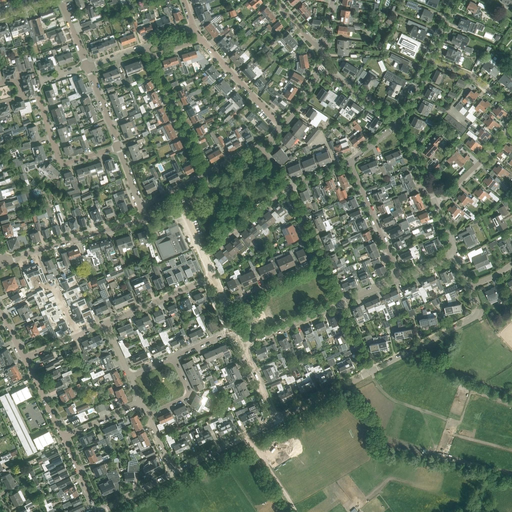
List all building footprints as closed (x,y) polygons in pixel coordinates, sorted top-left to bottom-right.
[(179,7),(175,8),(174,6),(171,7),(169,0),(165,0),(168,8),(170,15),(171,15),(173,14),(176,21),(183,18),(179,7)] [(207,0),(194,5),(195,7),(197,14),(204,12),(207,10),(205,4),(208,3),(207,0)] [(248,2),(245,5),(248,9),(251,6),(254,9),(262,2),(260,0),(252,0),(249,3),(248,2)] [(356,1),(350,0),(342,0),(343,2),(343,5),(351,6),(350,8),(359,10),(359,5),(356,5),(356,1)] [(418,4),(413,1),(409,0),(408,0),(406,6),(417,10),(417,11),(417,12),(419,13),(420,12),(421,13),(421,12),(423,13),(424,14),(422,18),(427,20),(428,21),(428,20),(430,21),(433,14),(430,13),(430,12),(417,6),(418,4)] [(296,7),(298,9),(297,9),(302,14),(307,10),(310,7),(309,7),(305,2),(302,4),(303,5),(302,6),(300,4),(296,7)] [(467,8),(471,11),(474,12),(473,13),(473,14),(473,15),(473,16),(474,16),(475,17),(476,18),(477,18),(477,19),(479,18),(480,18),(481,17),(482,16),(482,15),(482,14),(482,13),(482,12),(481,11),(480,10),(481,7),(471,2),(467,8)] [(258,17),(252,22),(253,23),(255,25),(259,22),(261,21),(271,12),(269,10),(269,9),(268,7),(267,8),(266,7),(266,8),(264,5),(260,9),(259,9),(261,12),(263,15),(261,16),(260,16),(259,17),(258,17)] [(163,8),(164,10),(163,10),(164,13),(166,12),(167,16),(168,16),(168,17),(171,16),(170,15),(168,8),(167,6),(163,8)] [(307,10),(302,14),(306,19),(313,13),(311,11),(312,10),(310,7),(307,10)] [(41,17),(39,18),(40,22),(47,20),(51,18),(55,17),(52,8),(40,13),(41,17)] [(341,12),(340,15),(353,17),(354,13),(358,14),(358,12),(362,12),(362,10),(359,10),(350,8),(350,11),(342,10),(342,12),(341,12)] [(206,18),(207,21),(210,19),(211,18),(210,13),(209,14),(207,10),(204,12),(197,14),(200,21),(206,18)] [(149,21),(143,23),(147,33),(153,31),(150,23),(153,22),(150,15),(149,12),(145,14),(148,20),(149,19),(149,21),(148,21),(149,21)] [(271,12),(261,21),(262,23),(265,20),(267,22),(269,21),(269,22),(271,21),(273,23),(276,20),(274,18),(275,17),(271,12)] [(154,14),(150,15),(153,22),(156,21),(158,29),(165,27),(161,17),(156,19),(154,14)] [(211,18),(210,19),(207,21),(205,22),(207,25),(205,27),(209,32),(214,28),(212,25),(222,17),(220,15),(213,17),(211,18)] [(340,15),(340,19),(341,19),(340,21),(344,22),(344,23),(349,24),(352,25),(353,22),(353,17),(340,15)] [(165,16),(161,17),(165,27),(171,24),(169,18),(166,19),(165,16)] [(396,23),(390,17),(385,22),(388,25),(391,27),(396,23)] [(39,18),(31,20),(34,32),(35,36),(44,34),(40,22),(39,18)] [(15,21),(15,22),(17,29),(18,29),(18,31),(19,32),(19,34),(24,32),(21,21),(20,19),(15,21)] [(26,19),(21,21),(24,32),(29,30),(30,33),(34,32),(31,20),(27,21),(26,19)] [(458,26),(458,27),(460,28),(461,29),(461,28),(467,31),(471,32),(473,26),(474,24),(471,22),(467,20),(467,21),(461,19),(458,26)] [(312,26),(313,26),(312,27),(316,28),(316,27),(317,27),(320,27),(321,21),(313,20),(312,26)] [(409,20),(407,24),(415,27),(411,35),(422,39),(427,41),(430,33),(425,31),(426,27),(409,20)] [(136,21),(133,22),(135,28),(138,27),(141,35),(147,33),(143,23),(138,25),(136,21)] [(267,28),(265,29),(267,31),(269,29),(269,30),(272,28),(273,29),(272,30),(276,33),(278,32),(281,29),(280,29),(281,29),(280,28),(283,26),(278,21),(274,25),(273,25),(271,27),(270,25),(267,28)] [(7,25),(1,27),(3,34),(4,36),(5,38),(10,36),(9,32),(7,25)] [(343,35),(348,36),(350,36),(350,31),(354,31),(355,28),(360,29),(361,27),(359,27),(355,26),(354,27),(348,26),(348,28),(339,26),(338,33),(343,34),(343,35)] [(214,28),(209,32),(214,38),(219,33),(214,28)] [(58,29),(54,30),(47,33),(49,39),(55,37),(57,43),(66,41),(62,31),(60,32),(58,29)] [(125,32),(125,33),(129,42),(136,40),(134,33),(130,35),(129,30),(125,32)] [(281,36),(277,39),(279,42),(279,41),(284,46),(285,46),(286,45),(293,38),(289,33),(288,34),(286,32),(281,36)] [(125,33),(119,35),(120,38),(122,45),(129,42),(125,33)] [(418,46),(415,44),(417,41),(403,34),(399,43),(407,47),(404,53),(414,58),(418,49),(416,49),(418,46)] [(454,36),(451,42),(456,44),(459,46),(458,48),(471,54),(473,49),(467,47),(466,47),(466,46),(467,46),(470,39),(458,34),(457,37),(454,36)] [(109,35),(106,36),(111,47),(117,45),(114,38),(111,40),(109,35)] [(107,37),(101,39),(105,49),(111,47),(106,36),(107,37)] [(223,38),(217,44),(221,48),(231,39),(230,37),(228,39),(225,36),(223,38)] [(286,45),(285,46),(288,50),(287,51),(289,53),(293,50),(294,51),(295,50),(299,47),(296,44),(297,43),(293,38),(286,45)] [(101,39),(95,41),(99,51),(105,49),(101,39)] [(231,39),(221,48),(225,53),(229,49),(231,51),(237,46),(237,45),(239,43),(237,40),(235,42),(231,39)] [(339,43),(338,48),(349,49),(349,45),(352,45),(352,40),(338,39),(338,43),(339,43)] [(87,50),(89,50),(91,53),(92,53),(92,54),(99,51),(95,41),(92,42),(93,46),(87,48),(87,50)] [(67,45),(63,46),(61,47),(64,55),(66,62),(73,60),(70,51),(67,52),(66,49),(68,48),(67,45)] [(235,52),(233,54),(230,57),(234,62),(244,52),(242,50),(241,51),(239,49),(241,47),(239,45),(234,49),(236,51),(235,52)] [(448,51),(445,57),(454,61),(458,62),(462,53),(457,51),(456,50),(456,51),(449,48),(448,51)] [(191,61),(192,63),(202,60),(202,59),(204,57),(198,50),(196,51),(195,50),(189,52),(191,60),(191,61)] [(189,73),(186,66),(188,65),(188,64),(192,63),(191,61),(191,60),(189,52),(181,55),(183,59),(183,61),(181,62),(181,64),(184,72),(185,74),(189,73)] [(239,56),(234,62),(238,66),(244,61),(244,62),(249,58),(244,52),(239,56)] [(484,61),(482,64),(484,65),(482,68),(484,70),(485,69),(489,72),(496,63),(497,62),(491,58),(494,55),(493,55),(491,53),(485,59),(484,61)] [(297,68),(295,71),(302,74),(305,67),(308,67),(306,54),(299,55),(300,61),(296,62),(297,68)] [(410,62),(392,54),(390,58),(399,62),(396,68),(407,73),(410,67),(408,66),(410,62)] [(57,57),(58,59),(59,64),(66,62),(64,55),(57,57)] [(34,62),(35,61),(37,68),(39,67),(41,72),(48,70),(45,62),(41,63),(39,60),(36,61),(35,56),(32,57),(34,62)] [(49,61),(45,62),(48,70),(54,68),(54,66),(56,65),(53,56),(51,56),(48,57),(49,61)] [(175,64),(178,63),(176,56),(169,59),(171,65),(172,68),(176,67),(175,64)] [(480,66),(484,61),(485,59),(479,57),(476,64),(480,66)] [(172,68),(171,65),(169,59),(162,61),(164,67),(162,68),(165,75),(174,72),(172,68)] [(128,77),(125,78),(128,84),(130,84),(131,86),(137,84),(136,81),(133,82),(130,75),(140,71),(139,67),(143,66),(141,60),(124,66),(128,77)] [(247,66),(242,71),(246,75),(256,66),(255,64),(255,65),(254,64),(251,61),(247,65),(247,66)] [(354,75),(355,76),(359,70),(347,63),(343,69),(354,75)] [(496,63),(489,72),(493,75),(492,76),(494,78),(500,71),(501,70),(503,71),(507,66),(505,64),(503,66),(502,64),(499,66),(496,63)] [(211,65),(203,72),(206,75),(204,77),(205,79),(215,69),(211,65)] [(256,66),(246,75),(251,80),(253,78),(255,80),(263,73),(258,68),(256,66)] [(6,67),(2,68),(5,78),(10,77),(9,71),(8,69),(7,70),(6,67)] [(118,68),(111,71),(113,79),(121,76),(124,86),(128,84),(125,78),(123,73),(120,74),(118,68)] [(205,79),(204,80),(205,82),(207,80),(209,78),(213,83),(216,80),(214,79),(220,74),(215,69),(205,79)] [(101,78),(103,83),(113,79),(111,71),(110,71),(110,70),(106,71),(107,72),(103,74),(104,77),(101,78)] [(379,86),(384,78),(393,82),(388,93),(394,96),(395,93),(397,94),(399,91),(398,90),(401,86),(399,85),(401,79),(406,81),(387,70),(379,86)] [(432,80),(437,82),(442,85),(447,74),(437,70),(432,80)] [(303,80),(303,79),(304,78),(294,73),(293,75),(289,81),(290,82),(296,85),(297,82),(298,82),(298,81),(301,83),(301,82),(302,82),(303,80)] [(366,80),(365,82),(363,84),(369,88),(372,84),(376,87),(379,82),(376,80),(376,78),(370,74),(369,75),(366,73),(362,77),(366,80)] [(23,82),(23,83),(31,81),(31,79),(30,78),(33,78),(32,74),(23,76),(23,78),(24,82),(23,82)] [(504,74),(501,77),(498,81),(501,83),(501,82),(505,85),(511,76),(511,75),(510,74),(508,77),(504,74)] [(71,77),(68,78),(70,82),(71,85),(73,89),(74,88),(83,84),(81,78),(78,79),(76,76),(71,77)] [(262,76),(258,80),(254,84),(260,90),(262,89),(261,89),(263,87),(262,86),(264,83),(267,86),(271,80),(269,78),(266,81),(262,76)] [(31,81),(23,83),(24,87),(31,85),(34,84),(33,79),(31,79),(31,81)] [(217,83),(214,86),(217,90),(216,91),(217,93),(219,92),(227,84),(223,79),(218,84),(217,83)] [(294,94),(297,89),(289,84),(290,82),(289,81),(288,80),(285,79),(283,81),(286,83),(284,88),(285,88),(285,89),(294,94)] [(459,79),(457,83),(456,85),(463,88),(466,82),(459,79)] [(143,81),(137,84),(138,87),(141,86),(142,89),(144,92),(153,88),(150,81),(144,84),(143,81)] [(31,85),(24,87),(25,92),(27,92),(34,90),(34,91),(38,90),(38,87),(35,88),(34,84),(31,85)] [(71,95),(68,96),(68,97),(69,101),(81,97),(79,93),(81,93),(86,91),(83,84),(74,88),(75,92),(76,93),(71,95)] [(217,93),(219,95),(221,93),(224,91),(227,95),(232,91),(231,89),(232,88),(227,84),(219,92),(217,93)] [(182,89),(177,91),(181,98),(186,95),(189,94),(189,93),(185,85),(181,87),(182,89)] [(425,96),(429,99),(431,99),(435,101),(437,97),(436,97),(438,93),(440,94),(441,91),(430,85),(428,89),(425,96)] [(270,87),(268,89),(276,95),(275,97),(272,101),(274,103),(280,107),(281,107),(283,109),(287,103),(281,99),(283,97),(281,95),(279,94),(270,87)] [(46,91),(48,98),(55,95),(58,94),(56,88),(46,91)] [(325,98),(330,101),(335,93),(330,90),(328,92),(323,88),(317,97),(323,101),(325,98)] [(285,89),(283,91),(286,93),(284,96),(286,97),(290,100),(294,94),(285,89)] [(471,90),(468,94),(462,101),(465,103),(469,99),(473,102),(479,94),(476,91),(474,93),(471,91),(471,90)] [(145,95),(147,99),(149,102),(158,98),(155,91),(145,95)] [(186,95),(181,98),(184,104),(189,102),(192,101),(190,97),(197,93),(195,91),(192,93),(192,92),(189,93),(189,94),(186,95)] [(66,92),(64,92),(65,95),(66,95),(67,97),(66,97),(67,98),(61,100),(62,103),(66,102),(69,101),(68,97),(67,93),(66,92)] [(116,92),(109,94),(111,101),(122,97),(122,96),(118,98),(116,92)] [(235,102),(240,97),(236,92),(228,100),(231,103),(225,108),(226,110),(235,102)] [(335,93),(330,101),(336,105),(338,104),(343,107),(348,99),(342,94),(340,97),(335,93)] [(55,95),(48,98),(50,104),(60,101),(59,98),(56,99),(55,95)] [(88,96),(84,98),(81,99),(84,105),(91,103),(88,96)] [(122,97),(111,101),(114,106),(124,102),(122,97)] [(234,106),(237,109),(245,101),(240,97),(235,102),(226,110),(224,111),(226,113),(234,106)] [(158,98),(149,102),(150,105),(152,108),(161,104),(158,98)] [(220,108),(227,102),(225,99),(217,106),(220,108)] [(31,106),(25,107),(23,100),(17,102),(18,103),(20,110),(21,116),(25,115),(24,114),(32,112),(31,106)] [(434,105),(430,103),(424,100),(422,103),(418,111),(427,116),(429,111),(431,111),(434,105)] [(473,105),(468,111),(470,112),(472,114),(473,114),(475,111),(477,112),(480,108),(484,111),(490,103),(487,101),(486,102),(482,100),(476,108),(473,105)] [(190,116),(197,113),(194,106),(197,105),(197,104),(199,103),(198,101),(195,103),(192,104),(190,105),(187,106),(188,109),(187,110),(190,116)] [(124,102),(114,106),(116,113),(126,109),(124,105),(125,105),(124,102)] [(93,108),(91,103),(84,105),(80,107),(82,113),(84,112),(89,110),(93,108)] [(346,114),(349,110),(351,112),(353,110),(358,114),(362,108),(354,103),(350,108),(348,106),(344,112),(346,114)] [(6,106),(3,107),(5,114),(5,115),(6,115),(7,118),(11,117),(10,114),(8,106),(7,106),(6,106)] [(53,113),(51,113),(52,117),(54,116),(54,117),(61,114),(64,113),(62,106),(58,108),(56,108),(52,110),(53,113)] [(495,108),(492,111),(499,117),(502,113),(507,117),(510,115),(499,106),(496,109),(495,108)] [(156,110),(153,111),(155,114),(158,113),(159,116),(165,113),(162,107),(158,109),(156,110)] [(93,108),(84,112),(85,114),(87,113),(88,117),(95,114),(93,108)] [(197,113),(190,116),(193,123),(198,120),(203,118),(201,115),(209,111),(208,108),(197,113)] [(311,108),(306,115),(308,116),(308,117),(309,117),(309,118),(312,120),(310,123),(315,126),(317,123),(318,124),(324,114),(317,109),(316,111),(311,108)] [(126,109),(116,113),(118,118),(128,115),(126,109)] [(365,119),(366,119),(372,123),(371,126),(368,129),(371,131),(372,132),(373,132),(375,130),(376,131),(379,125),(380,125),(380,124),(382,122),(376,118),(375,119),(369,114),(369,113),(367,111),(362,117),(365,119)] [(251,112),(248,116),(246,118),(250,122),(253,118),(259,124),(256,127),(260,130),(261,128),(265,131),(269,127),(251,112)] [(159,116),(156,118),(158,121),(159,124),(164,122),(169,120),(165,113),(159,116)] [(483,122),(490,128),(494,124),(499,128),(501,125),(493,119),(495,116),(490,113),(488,116),(486,113),(483,117),(486,119),(483,122)] [(61,114),(54,117),(56,124),(66,120),(65,117),(62,118),(61,114)] [(95,114),(88,117),(91,123),(98,120),(95,114)] [(411,125),(418,128),(420,129),(423,125),(425,126),(426,122),(422,120),(415,117),(411,125)] [(296,124),(304,131),(308,126),(310,128),(311,126),(309,125),(308,126),(306,124),(303,121),(302,121),(300,119),(296,124)] [(357,131),(353,134),(361,142),(366,138),(360,131),(362,129),(359,125),(358,123),(355,120),(352,122),(355,125),(353,127),(357,131)] [(121,125),(123,131),(130,128),(129,126),(132,124),(131,121),(128,122),(121,125)] [(156,128),(150,130),(152,133),(157,131),(162,129),(162,130),(163,132),(164,134),(167,132),(173,130),(170,123),(165,125),(161,127),(157,129),(156,128)] [(205,124),(200,126),(196,128),(199,135),(208,131),(205,124)] [(300,135),(304,131),(296,124),(292,129),(294,131),(292,133),(290,131),(286,136),(294,143),(298,138),(300,140),(302,137),(300,135)] [(468,128),(474,133),(482,140),(486,135),(490,139),(492,136),(482,128),(479,131),(471,124),(468,128)] [(14,130),(11,131),(13,135),(19,133),(18,132),(26,129),(28,135),(30,134),(38,132),(36,126),(29,128),(28,125),(17,129),(14,130)] [(58,129),(60,135),(69,132),(68,129),(69,129),(68,126),(58,129)] [(81,130),(80,130),(80,132),(81,133),(81,134),(82,133),(85,132),(85,133),(89,131),(90,135),(94,133),(95,136),(103,133),(100,127),(91,130),(90,127),(86,129),(84,130),(84,128),(81,130)] [(237,128),(236,129),(241,136),(241,137),(244,136),(247,142),(253,138),(247,127),(244,129),(239,132),(237,128)] [(130,128),(123,131),(125,137),(136,134),(135,130),(132,132),(130,128)] [(230,139),(235,148),(241,145),(237,138),(241,136),(236,129),(233,130),(234,133),(228,136),(230,139)] [(167,132),(164,134),(166,138),(167,141),(172,138),(176,136),(173,130),(167,132)] [(4,134),(3,134),(6,143),(11,141),(14,140),(13,135),(11,131),(10,132),(4,134)] [(213,138),(216,144),(219,143),(216,138),(215,136),(216,136),(213,131),(209,133),(213,138)] [(38,132),(30,134),(31,138),(29,139),(30,141),(40,138),(38,132)] [(69,132),(60,135),(62,141),(72,138),(69,132)] [(92,139),(92,141),(94,144),(105,140),(103,133),(95,136),(92,138),(92,139)] [(344,135),(345,136),(346,137),(348,140),(350,139),(350,140),(356,146),(361,142),(353,134),(349,137),(348,136),(346,133),(344,135)] [(440,144),(438,143),(442,138),(438,134),(422,151),(429,157),(438,147),(437,146),(440,144)] [(476,146),(481,150),(483,147),(475,140),(478,137),(474,134),(471,137),(473,138),(470,142),(468,140),(465,144),(473,150),(476,146)] [(220,136),(216,138),(219,143),(221,147),(225,145),(229,152),(235,148),(230,139),(224,143),(220,136)] [(284,143),(284,144),(287,147),(288,146),(290,147),(294,143),(286,136),(282,141),(284,143)] [(345,138),(340,140),(344,152),(350,150),(347,141),(348,140),(346,137),(345,136),(346,137),(344,138),(345,138)] [(144,141),(142,138),(136,140),(137,143),(129,146),(131,153),(139,150),(138,147),(141,146),(140,142),(144,141)] [(170,144),(171,148),(173,152),(183,147),(179,140),(170,144)] [(332,140),(328,142),(331,148),(335,147),(338,154),(344,152),(340,140),(336,142),(337,145),(334,146),(332,140)] [(460,150),(464,145),(460,141),(455,146),(460,150)] [(498,153),(497,154),(497,155),(496,156),(498,158),(500,156),(500,157),(501,156),(503,153),(507,156),(511,150),(511,146),(511,145),(509,147),(506,144),(498,153)] [(44,151),(42,145),(32,148),(34,154),(36,153),(39,153),(44,151)] [(71,145),(68,146),(64,147),(66,154),(68,154),(69,156),(70,156),(77,154),(78,153),(78,154),(83,152),(82,148),(76,150),(75,147),(72,148),(71,145)] [(217,150),(213,152),(217,159),(223,155),(218,145),(215,147),(217,150)] [(282,148),(280,145),(278,147),(279,148),(274,152),(275,153),(272,155),(276,160),(285,153),(282,148)] [(14,152),(17,158),(20,157),(18,151),(17,149),(17,147),(10,149),(11,153),(14,152)] [(211,148),(205,152),(207,156),(211,162),(217,159),(213,152),(212,150),(211,148)] [(139,150),(131,153),(133,160),(142,156),(143,159),(149,157),(148,154),(147,154),(146,151),(142,152),(141,149),(140,150),(139,150)] [(400,150),(393,153),(396,160),(399,159),(402,165),(405,163),(400,150)] [(457,150),(450,157),(447,161),(450,164),(454,160),(461,167),(470,158),(467,155),(464,158),(457,150)] [(39,153),(36,153),(37,157),(35,157),(36,160),(46,157),(44,151),(39,153)] [(331,156),(330,153),(329,154),(328,151),(327,152),(322,154),(326,163),(329,162),(330,162),(332,161),(330,156),(331,156)] [(313,158),(308,160),(312,169),(315,168),(318,167),(314,158),(317,157),(321,166),(323,165),(323,164),(326,163),(322,154),(321,152),(315,154),(312,155),(313,158)] [(285,153),(276,160),(280,164),(283,162),(284,163),(287,160),(287,159),(289,158),(288,157),(285,153)] [(383,164),(386,172),(387,172),(389,178),(392,176),(390,171),(393,169),(392,166),(390,163),(396,160),(393,153),(386,156),(388,162),(383,164)] [(107,166),(105,166),(107,173),(109,173),(108,170),(111,169),(112,171),(117,169),(118,167),(117,163),(114,164),(112,159),(105,161),(107,166)] [(306,172),(312,170),(308,160),(302,162),(301,160),(298,161),(299,164),(294,166),(297,175),(298,176),(303,173),(302,170),(305,169),(306,172)] [(376,160),(369,163),(373,173),(377,172),(378,174),(382,172),(384,177),(387,176),(388,178),(390,181),(389,178),(387,172),(386,172),(383,165),(379,167),(376,160)] [(101,162),(95,164),(98,173),(103,172),(103,169),(101,162)] [(168,172),(163,175),(165,179),(168,178),(170,182),(179,178),(178,175),(182,173),(176,162),(172,164),(174,169),(176,173),(170,176),(168,172)] [(41,166),(38,168),(40,170),(41,170),(44,173),(43,174),(46,176),(47,176),(55,168),(50,163),(47,166),(45,164),(42,167),(41,166)] [(365,177),(368,176),(369,176),(368,175),(373,173),(369,163),(361,167),(365,177)] [(95,164),(89,166),(92,175),(98,174),(97,173),(98,173),(95,164)] [(183,168),(181,169),(183,172),(185,171),(187,174),(194,171),(191,164),(183,168)] [(492,170),(496,173),(500,176),(504,172),(508,176),(511,179),(511,174),(500,165),(497,168),(495,166),(492,170)] [(89,166),(83,168),(85,175),(88,174),(89,177),(92,176),(92,175),(89,166)] [(297,175),(294,166),(288,168),(288,167),(285,168),(286,171),(287,170),(289,174),(290,173),(292,178),(294,177),(294,176),(297,175)] [(154,167),(150,169),(154,176),(154,177),(155,176),(156,178),(159,177),(154,167)] [(55,168),(47,176),(50,179),(50,178),(52,180),(59,172),(55,168)] [(85,175),(83,168),(76,170),(78,176),(77,176),(79,180),(86,178),(85,175)] [(65,178),(66,180),(65,182),(66,184),(67,185),(70,184),(71,182),(74,181),(77,189),(72,191),(73,194),(80,192),(77,182),(76,177),(73,178),(71,171),(64,174),(65,178)] [(406,172),(401,174),(400,175),(401,177),(400,177),(403,184),(406,182),(413,180),(410,173),(407,174),(406,172)] [(343,188),(350,185),(345,176),(344,174),(338,177),(343,188)] [(496,177),(494,179),(490,176),(487,179),(486,178),(483,181),(487,185),(491,188),(494,185),(498,188),(500,185),(503,188),(502,188),(506,191),(509,187),(496,177)] [(145,186),(144,186),(147,193),(148,193),(148,194),(151,192),(151,191),(157,188),(156,187),(158,186),(155,180),(154,180),(153,178),(148,180),(150,183),(145,186)] [(327,185),(324,186),(326,190),(329,189),(330,191),(331,191),(333,190),(334,189),(336,188),(332,179),(326,182),(328,185),(327,185)] [(416,186),(413,180),(406,182),(403,184),(405,190),(407,190),(408,192),(414,190),(413,187),(416,186)] [(319,184),(312,187),(316,194),(314,195),(315,198),(320,196),(321,195),(323,199),(328,197),(325,190),(322,192),(319,184)] [(385,190),(383,186),(378,189),(379,192),(373,194),(376,201),(379,200),(380,203),(386,200),(383,194),(382,192),(385,190)] [(0,202),(0,208),(20,203),(20,202),(42,195),(41,190),(40,187),(31,190),(28,191),(16,195),(18,199),(5,203),(6,205),(5,205),(4,201),(0,202)] [(473,193),(477,196),(482,200),(485,195),(489,199),(491,196),(493,198),(492,198),(497,202),(499,199),(491,192),(489,194),(481,187),(478,191),(476,189),(473,193)] [(301,192),(300,192),(303,198),(302,198),(303,201),(304,200),(304,201),(308,200),(309,202),(312,201),(307,190),(304,191),(304,190),(301,191),(301,192)] [(114,198),(117,204),(118,209),(120,208),(122,212),(127,209),(122,196),(125,195),(123,191),(117,193),(118,197),(114,198)] [(419,193),(410,197),(412,204),(422,200),(419,193)] [(457,198),(461,201),(465,205),(468,201),(476,207),(478,204),(476,203),(479,200),(474,196),(472,199),(464,193),(461,196),(460,195),(457,198)] [(341,200),(340,201),(342,206),(345,204),(347,209),(348,210),(351,208),(353,208),(358,206),(354,198),(346,201),(345,198),(341,200)] [(397,210),(401,208),(402,208),(400,202),(399,200),(398,198),(393,200),(395,205),(395,206),(397,210)] [(103,208),(104,211),(105,211),(107,217),(114,214),(111,206),(114,205),(111,199),(106,201),(107,206),(103,208)] [(387,202),(383,204),(378,206),(381,214),(390,210),(388,205),(392,203),(391,200),(387,202)] [(422,200),(412,204),(415,212),(425,208),(422,200)] [(20,203),(0,208),(0,214),(7,213),(6,208),(7,208),(7,210),(14,208),(20,206),(20,203)] [(97,209),(95,210),(90,211),(94,222),(102,219),(99,213),(102,212),(100,208),(99,203),(96,204),(97,209)] [(277,212),(274,214),(280,221),(283,224),(286,222),(283,219),(284,219),(284,215),(282,213),(282,212),(285,210),(282,206),(281,206),(279,203),(273,208),(277,212)] [(45,206),(45,208),(46,211),(48,216),(49,219),(50,219),(53,230),(55,234),(60,233),(57,224),(55,225),(53,218),(49,204),(45,206)] [(58,204),(55,205),(61,227),(63,232),(69,230),(67,222),(66,222),(65,221),(63,222),(63,221),(58,204)] [(447,210),(454,215),(452,217),(456,220),(461,214),(463,216),(465,213),(474,220),(478,218),(476,217),(465,207),(462,211),(455,204),(452,208),(450,206),(447,210)] [(493,218),(494,221),(499,231),(508,227),(502,216),(504,215),(508,213),(504,206),(500,208),(497,209),(499,213),(500,212),(501,214),(493,218)] [(75,208),(76,212),(80,226),(86,225),(84,217),(81,218),(78,207),(75,208)] [(399,215),(398,213),(403,211),(401,208),(397,210),(391,213),(392,216),(384,219),(387,226),(389,225),(390,224),(396,221),(395,218),(399,215)] [(313,217),(317,225),(327,220),(325,217),(324,217),(323,214),(324,213),(323,210),(315,213),(316,216),(313,217)] [(348,221),(349,223),(356,220),(356,218),(362,215),(360,210),(350,214),(352,217),(351,218),(350,219),(350,220),(348,221)] [(19,211),(5,215),(0,217),(1,219),(0,219),(2,223),(9,221),(8,218),(20,215),(19,211)] [(46,211),(43,212),(43,211),(36,213),(38,219),(48,216),(46,211)] [(269,211),(263,216),(270,224),(274,221),(276,223),(277,222),(278,223),(280,221),(274,214),(272,215),(269,211)] [(427,212),(416,217),(417,220),(419,224),(422,222),(423,224),(427,222),(427,221),(427,220),(430,219),(427,212)] [(261,225),(258,226),(267,237),(268,236),(266,234),(267,233),(268,229),(266,227),(270,224),(263,216),(257,220),(261,225)] [(72,217),(68,218),(70,224),(71,229),(78,227),(75,219),(73,219),(72,217)] [(327,220),(317,225),(319,231),(324,229),(325,228),(331,226),(328,220),(327,220)] [(357,223),(356,220),(353,222),(357,232),(367,227),(364,220),(357,223)] [(392,237),(396,235),(403,232),(402,230),(404,229),(403,225),(408,223),(406,220),(401,223),(402,225),(389,231),(389,232),(390,233),(392,237)] [(39,223),(40,225),(43,233),(44,238),(49,236),(47,229),(46,229),(44,224),(44,222),(39,223)] [(167,236),(155,241),(162,259),(181,251),(182,252),(188,250),(177,224),(172,227),(171,224),(167,225),(169,228),(170,232),(167,234),(167,236)] [(253,224),(247,229),(254,237),(257,235),(259,238),(262,236),(264,239),(267,237),(266,237),(267,237),(258,226),(256,228),(253,224)] [(286,224),(281,226),(277,228),(279,231),(282,230),(285,236),(295,231),(292,225),(287,227),(286,224)] [(425,229),(422,231),(423,233),(427,232),(429,239),(434,237),(433,233),(435,232),(432,226),(425,229)] [(466,228),(467,231),(463,233),(459,235),(461,239),(461,240),(464,239),(468,248),(469,248),(468,247),(473,245),(476,243),(474,239),(476,238),(474,234),(476,233),(473,228),(471,228),(470,226),(466,228)] [(16,227),(4,231),(5,237),(7,236),(8,239),(14,237),(18,236),(16,230),(20,229),(20,227),(16,228),(16,227)] [(244,237),(242,239),(248,247),(251,245),(248,242),(254,237),(247,229),(241,233),(244,237)] [(30,234),(31,239),(32,240),(33,242),(40,239),(38,231),(30,234)] [(138,233),(139,238),(140,242),(143,241),(144,244),(146,244),(146,247),(149,246),(152,257),(155,256),(151,243),(149,244),(146,236),(146,235),(145,231),(138,233)] [(295,231),(285,236),(288,242),(285,244),(286,247),(294,243),(293,240),(298,238),(295,231)] [(347,238),(348,239),(349,243),(361,238),(364,237),(366,241),(372,238),(369,231),(363,234),(362,232),(347,238)] [(332,235),(331,232),(327,234),(328,234),(322,237),(325,243),(331,241),(335,239),(336,238),(334,234),(332,235)] [(24,234),(17,236),(12,238),(12,239),(7,241),(9,248),(11,248),(12,249),(20,246),(19,246),(28,243),(26,239),(24,234)] [(130,236),(123,238),(127,249),(130,248),(133,247),(131,241),(130,236)] [(248,247),(242,239),(240,241),(237,237),(231,242),(238,250),(241,254),(248,248),(247,248),(248,247)] [(511,240),(510,237),(498,243),(501,249),(505,247),(508,253),(511,251),(511,240)] [(127,249),(123,238),(116,240),(118,245),(120,254),(124,253),(123,252),(127,251),(127,249)] [(107,239),(103,240),(110,259),(112,258),(110,255),(115,253),(111,240),(108,241),(107,239)] [(339,248),(335,239),(331,241),(325,243),(328,250),(329,249),(330,252),(339,248)] [(407,246),(405,242),(404,239),(400,240),(394,243),(397,250),(403,247),(407,246)] [(427,245),(425,246),(429,254),(437,250),(436,247),(441,245),(438,239),(431,242),(430,241),(425,242),(427,245)] [(103,240),(99,242),(102,250),(104,249),(106,256),(108,261),(110,260),(110,259),(103,240)] [(98,242),(94,243),(96,251),(98,258),(100,264),(102,263),(99,251),(101,251),(99,247),(98,242)] [(228,250),(226,252),(232,260),(234,258),(234,257),(234,256),(235,256),(235,255),(235,254),(234,253),(238,250),(231,242),(225,246),(228,250)] [(90,248),(87,249),(88,254),(90,253),(92,257),(94,265),(100,264),(98,258),(93,243),(89,245),(90,248)] [(365,246),(368,253),(377,249),(374,243),(365,246)] [(409,248),(410,250),(410,251),(401,255),(402,255),(404,260),(404,261),(405,260),(405,261),(406,260),(412,257),(412,259),(416,257),(414,251),(419,248),(419,249),(419,247),(418,247),(417,244),(409,248)] [(297,247),(292,249),(295,258),(298,257),(300,262),(307,259),(305,255),(306,255),(305,254),(303,249),(299,251),(297,247)] [(481,247),(468,254),(471,261),(473,260),(477,268),(489,263),(485,254),(488,253),(486,249),(482,251),(481,247)] [(78,248),(73,250),(77,262),(78,265),(86,262),(83,255),(81,256),(78,248)] [(293,259),(295,258),(292,249),(289,251),(290,255),(284,257),(288,267),(295,264),(293,259)] [(377,249),(368,253),(371,259),(379,255),(377,249)] [(68,252),(69,256),(71,263),(75,262),(75,263),(77,262),(73,250),(68,252)] [(218,268),(217,269),(220,275),(222,274),(225,273),(221,264),(227,259),(229,262),(232,260),(226,252),(224,254),(221,250),(215,255),(217,257),(213,260),(216,264),(215,264),(218,268)] [(68,267),(71,266),(71,265),(66,252),(61,254),(62,258),(62,259),(63,259),(63,260),(59,262),(61,267),(67,264),(68,267)] [(330,255),(333,262),(343,258),(341,254),(337,256),(335,253),(330,255)] [(196,271),(193,264),(197,263),(196,260),(192,261),(191,259),(187,261),(183,254),(178,256),(182,263),(187,275),(187,277),(192,275),(191,273),(196,271)] [(278,255),(273,257),(276,266),(279,265),(281,270),(288,267),(284,257),(282,255),(279,256),(278,255)] [(268,264),(265,266),(269,275),(276,272),(274,267),(276,266),(273,257),(272,258),(271,257),(269,258),(269,259),(268,259),(267,263),(268,264)] [(343,258),(333,262),(336,268),(337,268),(338,271),(342,270),(343,269),(342,269),(343,269),(347,267),(346,264),(345,264),(343,261),(345,260),(344,257),(343,258)] [(173,258),(169,260),(178,279),(178,281),(182,279),(182,277),(187,275),(182,263),(176,266),(173,258)] [(55,270),(53,264),(51,259),(45,261),(46,265),(46,266),(47,266),(48,269),(47,269),(49,273),(55,270)] [(372,262),(374,268),(381,265),(379,259),(372,262)] [(178,279),(169,260),(168,260),(172,267),(163,271),(169,285),(173,283),(173,281),(178,279)] [(364,269),(358,272),(360,275),(363,283),(370,280),(369,278),(371,276),(367,267),(366,264),(365,261),(362,263),(364,269)] [(112,278),(125,273),(123,270),(121,264),(113,267),(115,272),(110,274),(112,278)] [(158,264),(152,266),(156,274),(161,272),(158,264)] [(36,265),(31,267),(32,271),(37,269),(37,270),(38,269),(40,273),(39,274),(43,283),(46,282),(41,267),(38,269),(36,265)] [(257,265),(254,266),(257,274),(260,273),(262,278),(269,275),(265,266),(258,269),(257,265)] [(249,272),(246,274),(250,283),(257,280),(255,276),(257,274),(254,266),(251,267),(251,268),(250,268),(249,269),(249,270),(249,271),(249,272)] [(378,272),(380,276),(387,273),(384,266),(375,270),(376,272),(378,272)] [(27,273),(23,275),(30,289),(33,288),(29,278),(27,274),(28,274),(28,273),(32,271),(31,267),(25,270),(27,273)] [(250,283),(246,274),(241,276),(238,269),(233,271),(234,274),(235,274),(238,283),(241,282),(243,286),(250,283)] [(447,271),(441,273),(442,278),(443,282),(444,282),(445,283),(446,283),(445,281),(447,281),(447,282),(448,283),(451,282),(451,281),(451,280),(454,278),(451,272),(448,273),(447,271)] [(109,272),(104,274),(106,281),(112,278),(110,274),(109,272)] [(152,291),(147,278),(149,277),(148,274),(142,276),(143,279),(140,281),(143,288),(146,287),(149,292),(152,291)] [(154,275),(149,277),(151,281),(153,280),(157,287),(163,284),(159,274),(155,276),(154,275)] [(229,278),(230,280),(231,282),(227,284),(229,288),(229,289),(230,288),(231,292),(238,289),(236,284),(238,283),(235,274),(234,274),(230,276),(229,278)] [(352,280),(349,281),(352,288),(358,285),(353,275),(350,276),(352,280)] [(61,276),(58,278),(60,283),(61,283),(63,290),(70,287),(68,283),(74,280),(72,276),(69,277),(66,278),(63,280),(61,276)] [(435,276),(428,279),(432,288),(435,287),(435,285),(438,284),(435,276)] [(17,287),(16,282),(14,277),(9,279),(10,281),(3,283),(6,291),(12,289),(12,290),(16,288),(16,287),(17,287)] [(140,281),(138,278),(131,281),(138,296),(142,295),(139,290),(143,288),(140,281)] [(347,278),(344,279),(341,280),(345,291),(352,288),(349,281),(347,278)] [(421,282),(423,286),(425,290),(429,288),(430,290),(432,289),(432,288),(428,279),(421,282)] [(86,282),(79,284),(81,289),(82,291),(89,288),(86,282)] [(101,283),(99,284),(101,290),(105,300),(108,299),(104,288),(101,283)] [(420,293),(421,293),(417,284),(410,287),(412,293),(414,297),(417,296),(417,297),(421,295),(420,293)] [(456,285),(444,290),(446,294),(458,289),(456,285)] [(79,286),(63,293),(66,299),(68,298),(70,297),(71,301),(72,301),(78,299),(75,293),(77,292),(81,290),(79,286)] [(410,287),(403,290),(406,297),(410,296),(411,298),(414,297),(412,293),(410,287)] [(497,299),(499,304),(504,302),(502,296),(499,297),(495,287),(492,288),(492,289),(485,292),(489,301),(496,298),(496,299),(497,299)] [(38,294),(33,296),(39,306),(44,304),(42,299),(46,297),(43,289),(37,292),(38,294)] [(105,300),(101,290),(99,291),(102,297),(97,300),(103,314),(109,311),(106,304),(107,304),(105,300)] [(397,290),(391,293),(394,301),(401,298),(397,290)] [(455,290),(450,292),(449,293),(451,299),(454,312),(463,311),(461,303),(461,304),(457,305),(455,299),(455,296),(457,295),(455,290)] [(18,293),(16,295),(11,297),(14,303),(21,299),(18,293)] [(117,294),(118,298),(122,306),(128,303),(125,295),(122,296),(120,293),(117,294)] [(131,293),(125,295),(128,303),(134,300),(131,293)] [(194,296),(196,300),(197,303),(198,304),(206,301),(203,296),(201,293),(194,296)] [(384,296),(386,300),(388,304),(394,301),(391,293),(384,296)] [(112,300),(114,304),(116,308),(122,306),(118,298),(112,300)] [(181,301),(185,310),(188,308),(189,309),(192,307),(191,306),(188,298),(185,299),(184,299),(184,300),(181,301)] [(379,298),(372,301),(375,306),(376,309),(377,312),(383,309),(386,316),(385,317),(387,320),(391,319),(386,306),(385,304),(382,305),(379,298)] [(74,308),(72,309),(75,316),(82,313),(79,306),(82,305),(86,303),(84,299),(72,304),(73,304),(74,308)] [(444,307),(445,309),(446,314),(454,312),(451,299),(447,300),(449,306),(444,307)] [(90,300),(86,302),(89,308),(91,306),(94,311),(95,313),(94,313),(96,316),(98,316),(103,314),(97,300),(94,302),(94,303),(92,304),(90,300)] [(375,306),(372,301),(365,304),(369,312),(376,309),(375,306)] [(46,309),(41,311),(42,316),(46,314),(57,309),(59,308),(58,306),(54,307),(52,302),(44,305),(46,309)] [(17,309),(20,314),(27,310),(27,311),(30,309),(27,304),(24,305),(17,309)] [(175,304),(167,307),(169,312),(170,314),(171,314),(175,313),(176,316),(180,315),(177,308),(175,304)] [(388,305),(386,306),(391,319),(399,315),(398,313),(393,315),(391,309),(390,310),(388,305)] [(356,316),(358,321),(364,318),(365,321),(369,319),(367,314),(366,312),(363,313),(360,306),(356,308),(355,307),(353,308),(353,309),(354,313),(355,316),(356,316)] [(27,310),(20,314),(23,319),(29,316),(31,320),(39,317),(37,314),(33,315),(30,309),(27,311),(27,310)] [(57,309),(46,314),(48,318),(52,316),(55,322),(59,320),(58,317),(63,315),(61,311),(58,312),(58,310),(57,309)] [(420,320),(420,322),(421,327),(429,325),(427,312),(426,312),(426,309),(422,310),(423,313),(424,319),(420,320)] [(75,316),(73,317),(76,323),(80,321),(81,324),(85,322),(83,318),(89,315),(91,320),(94,319),(90,310),(85,312),(82,313),(75,316)] [(157,322),(165,318),(161,310),(154,313),(157,322)] [(430,311),(427,312),(429,325),(438,323),(436,316),(437,316),(436,312),(433,313),(431,313),(430,311)] [(148,315),(142,318),(145,325),(148,324),(149,327),(152,326),(148,315)] [(326,329),(329,337),(336,334),(335,331),(338,329),(337,328),(340,327),(335,317),(332,318),(332,317),(329,318),(330,319),(329,319),(332,326),(329,327),(326,328),(326,329)] [(142,318),(136,321),(139,328),(145,325),(142,318)] [(404,337),(402,324),(400,318),(396,319),(397,323),(398,328),(392,329),(393,332),(395,332),(396,339),(404,337)] [(38,321),(27,326),(29,331),(49,322),(48,319),(43,321),(42,321),(39,323),(38,321)] [(217,328),(213,320),(206,323),(210,331),(217,328)] [(60,330),(55,332),(58,337),(66,334),(64,330),(68,328),(65,321),(58,324),(60,330)] [(49,322),(29,331),(32,336),(33,336),(39,333),(39,334),(47,330),(47,329),(48,328),(50,332),(54,331),(49,322)] [(319,331),(326,329),(326,328),(329,327),(327,323),(325,324),(324,322),(316,325),(319,331)] [(130,323),(124,326),(127,333),(128,336),(134,333),(133,331),(132,328),(130,323)] [(198,327),(194,329),(198,337),(204,334),(203,331),(206,330),(203,323),(199,325),(197,326),(198,327)] [(405,324),(402,324),(404,337),(413,336),(411,328),(407,329),(405,324)] [(127,333),(124,326),(117,328),(120,335),(118,336),(119,340),(125,337),(123,334),(127,333)] [(311,327),(305,330),(308,338),(312,336),(313,340),(315,339),(318,346),(322,345),(320,339),(319,338),(319,337),(316,330),(313,331),(311,327)] [(176,337),(180,345),(186,342),(184,337),(186,336),(182,328),(180,329),(182,334),(176,337)] [(189,335),(191,340),(198,337),(194,329),(193,328),(190,329),(192,333),(189,335)] [(165,331),(162,332),(165,338),(167,342),(168,346),(171,344),(171,345),(173,348),(180,345),(176,337),(175,336),(169,339),(165,331)] [(293,338),(293,339),(294,339),(296,343),(295,343),(296,347),(302,345),(300,341),(302,340),(299,332),(292,335),(293,338)] [(100,334),(94,337),(97,345),(103,342),(100,334)] [(329,337),(327,338),(326,339),(327,341),(328,341),(335,338),(337,344),(340,343),(340,344),(346,341),(343,334),(337,337),(336,334),(329,337)] [(381,336),(377,337),(380,350),(388,348),(387,341),(388,341),(387,335),(386,335),(386,336),(381,337),(381,336)] [(94,337),(88,340),(91,347),(97,345),(94,337)] [(380,350),(377,337),(373,338),(374,343),(370,344),(371,352),(380,350)] [(281,346),(282,347),(283,347),(284,349),(290,347),(294,356),(296,360),(298,359),(291,342),(289,343),(286,338),(280,341),(282,346),(281,346)] [(91,347),(88,340),(82,342),(85,350),(91,347)] [(341,351),(349,348),(349,347),(350,347),(348,344),(347,344),(346,341),(340,344),(338,345),(341,351)] [(164,343),(157,346),(161,354),(167,351),(164,343)] [(268,353),(267,350),(272,348),(274,351),(277,350),(274,343),(271,345),(266,348),(266,347),(255,351),(257,355),(258,357),(263,355),(264,358),(267,357),(266,354),(268,353)] [(226,344),(220,346),(224,354),(226,358),(227,358),(231,355),(229,352),(226,344)] [(151,349),(152,352),(154,357),(161,354),(157,346),(151,349)] [(220,346),(215,349),(218,356),(224,354),(220,346)] [(127,347),(121,349),(125,358),(131,355),(127,347)] [(0,360),(10,355),(7,349),(0,352),(0,360)] [(215,349),(209,351),(214,361),(216,360),(215,358),(218,356),(215,349)] [(51,361),(51,362),(58,359),(55,351),(52,352),(41,357),(42,358),(41,358),(42,361),(43,360),(44,362),(46,361),(47,363),(51,361)] [(83,353),(81,354),(82,358),(84,363),(85,363),(88,361),(87,359),(89,358),(86,351),(83,353)] [(209,351),(204,354),(207,361),(210,360),(212,364),(213,364),(214,367),(217,365),(216,362),(215,363),(214,361),(209,351)] [(146,352),(139,355),(143,362),(149,359),(146,352)] [(340,352),(327,358),(328,360),(330,359),(333,357),(341,354),(340,352)] [(101,358),(104,364),(112,360),(109,354),(101,358)] [(10,355),(0,360),(0,362),(2,367),(6,365),(9,363),(13,361),(10,355)] [(133,358),(132,356),(130,357),(132,362),(135,361),(136,365),(143,362),(139,355),(133,358)] [(58,359),(51,362),(45,365),(47,370),(55,367),(54,364),(60,362),(63,360),(62,357),(58,359)] [(81,369),(86,367),(82,358),(74,361),(75,364),(79,362),(81,361),(82,362),(84,366),(80,367),(81,369)] [(350,358),(343,360),(345,363),(348,371),(355,368),(350,358)] [(182,364),(185,370),(192,366),(195,365),(192,359),(182,364)] [(114,366),(112,360),(104,364),(102,365),(103,367),(105,366),(107,370),(114,366)] [(340,362),(337,363),(339,366),(338,367),(340,369),(342,374),(348,371),(345,363),(343,360),(340,362)] [(265,366),(266,368),(263,370),(266,376),(274,373),(278,371),(274,361),(265,366)] [(8,372),(5,373),(7,377),(8,376),(10,375),(18,370),(15,364),(7,369),(6,369),(7,370),(8,372)] [(232,364),(228,366),(225,368),(228,375),(238,370),(236,365),(233,366),(232,364)] [(306,378),(303,379),(308,390),(315,387),(311,379),(309,375),(310,375),(313,374),(310,368),(309,365),(308,364),(304,366),(308,373),(305,374),(306,378)] [(192,366),(185,370),(187,375),(198,370),(199,370),(196,365),(195,365),(192,366)] [(52,379),(56,377),(59,376),(57,371),(58,370),(58,372),(62,370),(61,367),(53,371),(53,372),(49,374),(52,379)] [(330,367),(323,370),(328,380),(335,377),(330,367)] [(7,377),(6,377),(8,381),(9,381),(11,385),(17,381),(17,380),(18,379),(22,377),(19,371),(18,370),(10,375),(8,376),(7,377)] [(92,379),(102,375),(104,374),(103,370),(94,374),(93,371),(90,373),(92,379)] [(198,370),(187,375),(190,380),(197,377),(200,376),(200,375),(198,370)] [(238,370),(228,375),(230,378),(232,377),(233,379),(241,376),(238,370)] [(318,376),(320,379),(322,383),(328,380),(323,370),(317,373),(319,376),(318,376)] [(119,377),(116,371),(111,373),(111,372),(104,375),(105,378),(108,377),(110,381),(114,379),(119,377)] [(274,373),(266,376),(269,382),(279,377),(278,374),(279,374),(278,371),(274,373)] [(71,380),(68,375),(66,376),(64,377),(61,378),(61,379),(58,380),(59,381),(54,384),(57,390),(62,387),(63,389),(67,387),(65,383),(71,380)] [(197,377),(190,380),(192,386),(200,382),(202,381),(200,376),(197,377)] [(119,377),(114,379),(116,386),(122,383),(119,377)] [(302,377),(296,380),(299,385),(302,393),(308,390),(303,379),(302,377)] [(204,383),(202,381),(200,382),(192,386),(195,391),(204,387),(203,385),(204,383)] [(232,383),(226,386),(227,389),(232,387),(234,392),(236,391),(237,392),(246,387),(243,381),(241,382),(239,382),(240,383),(236,384),(233,386),(232,383)] [(275,383),(270,385),(272,388),(277,386),(280,390),(277,391),(282,402),(288,399),(283,389),(280,381),(275,383)] [(26,398),(31,395),(27,386),(22,389),(26,398)] [(289,386),(283,389),(288,399),(295,396),(291,389),(289,386)] [(62,402),(67,400),(75,396),(71,387),(64,390),(65,393),(59,395),(62,402)] [(217,390),(216,387),(211,390),(214,396),(219,394),(217,389),(217,390)] [(233,400),(234,404),(243,400),(242,397),(245,395),(247,395),(247,394),(249,393),(246,387),(237,392),(236,391),(234,392),(237,398),(233,400)] [(122,388),(117,390),(115,391),(118,397),(125,394),(122,388)] [(22,389),(17,391),(21,400),(26,398),(22,389)] [(12,394),(16,403),(21,400),(17,391),(12,394)] [(8,393),(0,396),(0,397),(4,406),(13,402),(8,393)] [(119,400),(116,402),(118,405),(123,403),(125,402),(128,401),(125,394),(118,397),(119,400)] [(196,395),(193,400),(201,404),(203,405),(204,406),(208,398),(202,395),(201,397),(200,397),(196,395)] [(201,408),(203,405),(201,404),(193,400),(190,405),(196,409),(196,410),(199,412),(201,408)] [(13,402),(4,406),(9,416),(17,411),(13,402)] [(74,403),(69,405),(65,407),(68,414),(74,411),(73,408),(75,407),(74,403)] [(244,408),(245,410),(246,413),(247,414),(250,421),(257,418),(255,414),(258,412),(256,410),(254,404),(249,406),(248,406),(244,408)] [(89,408),(87,405),(76,410),(78,413),(89,408)] [(185,414),(188,413),(187,409),(186,408),(185,405),(179,407),(183,415),(184,419),(185,420),(186,419),(187,418),(185,414)] [(183,415),(179,407),(174,410),(177,418),(183,415)] [(245,410),(244,408),(241,410),(235,412),(238,418),(240,417),(244,424),(250,421),(247,414),(245,410)] [(77,417),(71,420),(73,426),(84,421),(82,416),(84,415),(82,412),(75,415),(77,417)] [(168,424),(174,421),(170,412),(164,415),(167,422),(168,424)] [(22,422),(18,413),(9,417),(14,426),(22,422)] [(130,417),(133,424),(140,421),(137,414),(130,417)] [(222,418),(225,424),(228,431),(234,428),(231,421),(234,420),(232,414),(226,417),(222,418)] [(160,423),(156,425),(159,431),(164,428),(163,424),(167,422),(164,415),(158,418),(160,423)] [(213,423),(211,423),(214,429),(218,427),(221,434),(228,431),(225,424),(221,425),(218,420),(213,423)] [(140,421),(133,424),(136,430),(143,427),(140,421)] [(14,426),(8,429),(9,432),(11,431),(15,429),(18,435),(27,431),(22,422),(14,426)] [(116,423),(109,426),(103,429),(105,434),(106,436),(109,435),(110,437),(110,438),(117,434),(119,439),(123,438),(121,432),(121,431),(120,428),(119,425),(117,426),(116,423)] [(206,432),(202,434),(206,441),(212,438),(209,431),(214,429),(211,423),(203,427),(206,432)] [(199,444),(206,441),(202,434),(200,430),(197,431),(196,430),(190,433),(189,434),(191,439),(193,438),(196,437),(199,444)] [(144,431),(140,433),(137,434),(138,437),(135,438),(136,441),(134,442),(134,443),(140,441),(147,437),(144,431)] [(32,442),(27,432),(19,436),(23,446),(32,442)] [(47,432),(44,434),(48,443),(53,440),(50,434),(49,434),(49,432),(47,432)] [(83,445),(87,443),(93,441),(91,436),(95,435),(93,432),(79,438),(83,445)] [(167,440),(167,441),(170,447),(173,446),(176,453),(183,450),(179,442),(176,444),(173,438),(172,439),(169,433),(168,434),(164,436),(166,440),(167,440)] [(178,440),(179,442),(183,450),(189,447),(186,440),(189,439),(186,433),(181,436),(182,438),(178,440)] [(48,443),(44,434),(39,436),(43,445),(48,443)] [(43,445),(39,436),(34,439),(38,448),(43,445)] [(140,441),(137,442),(141,451),(150,447),(149,445),(150,444),(147,437),(140,441)] [(36,451),(32,442),(23,446),(28,455),(36,451)] [(85,450),(88,457),(95,453),(93,450),(97,448),(95,445),(92,447),(85,450)] [(146,457),(155,453),(153,448),(151,449),(150,447),(141,451),(139,451),(141,456),(144,454),(146,457)] [(47,456),(41,458),(43,462),(45,461),(48,460),(49,459),(48,459),(59,454),(57,449),(56,449),(55,448),(51,450),(51,451),(46,454),(47,456)] [(95,453),(88,457),(90,463),(92,462),(93,465),(103,461),(102,457),(101,455),(100,455),(96,457),(95,454),(95,453)] [(133,453),(129,455),(132,460),(129,462),(128,472),(124,473),(125,482),(131,481),(130,479),(134,479),(133,472),(138,472),(139,463),(137,460),(133,453)] [(48,460),(45,461),(45,462),(41,464),(42,465),(45,471),(55,466),(55,465),(62,461),(60,456),(52,460),(53,463),(50,464),(48,460)] [(153,463),(144,468),(147,472),(148,471),(149,473),(154,469),(154,468),(160,465),(158,460),(157,460),(155,456),(150,459),(153,463)] [(66,469),(64,464),(56,468),(57,470),(50,473),(49,471),(44,473),(47,479),(51,476),(66,469)] [(100,466),(98,467),(93,469),(96,476),(99,474),(100,476),(104,475),(108,473),(105,467),(105,466),(104,464),(100,466)] [(99,485),(104,495),(109,492),(110,493),(113,491),(113,490),(116,489),(113,483),(120,480),(120,477),(116,469),(108,473),(111,479),(99,485)] [(62,472),(47,479),(48,480),(47,481),(48,483),(49,483),(49,484),(69,475),(66,470),(62,472)] [(10,472),(5,475),(0,477),(3,482),(5,481),(6,483),(16,478),(14,474),(11,475),(10,472)] [(70,477),(51,485),(53,488),(58,486),(59,488),(65,485),(72,482),(70,477)] [(16,478),(6,483),(7,484),(4,485),(7,490),(16,485),(15,482),(17,481),(16,478)] [(56,493),(57,496),(58,498),(61,497),(64,495),(76,490),(74,485),(69,487),(68,486),(56,491),(56,493)] [(76,490),(64,495),(66,500),(78,495),(76,490)] [(18,491),(10,495),(15,506),(23,501),(18,491)] [(35,495),(25,501),(27,504),(36,499),(35,495)] [(26,509),(19,511),(27,511),(28,511),(30,511),(28,508),(28,507),(36,504),(42,501),(40,497),(24,506),(26,509)] [(72,500),(66,503),(62,504),(64,508),(73,503),(74,505),(82,502),(79,497),(72,500)] [(51,502),(45,505),(47,511),(50,510),(53,509),(51,505),(52,504),(51,502)] [(82,503),(65,511),(64,511),(79,511),(81,511),(80,510),(84,508),(82,503)]
